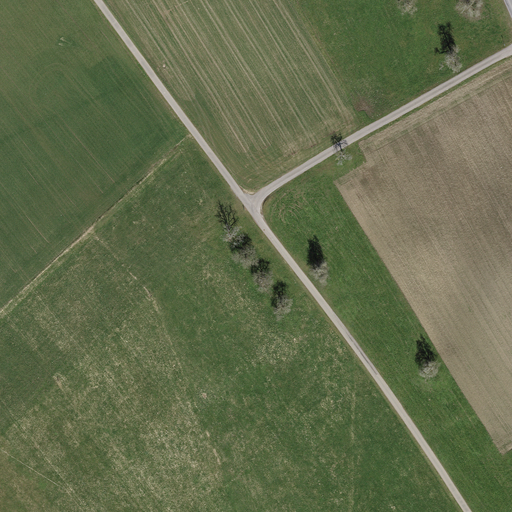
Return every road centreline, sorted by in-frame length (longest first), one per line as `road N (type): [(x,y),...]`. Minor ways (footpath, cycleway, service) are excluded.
road 1 (track): [(98,0),(368,364),(467,511)]
road 2 (track): [(247,203),(511,49)]
